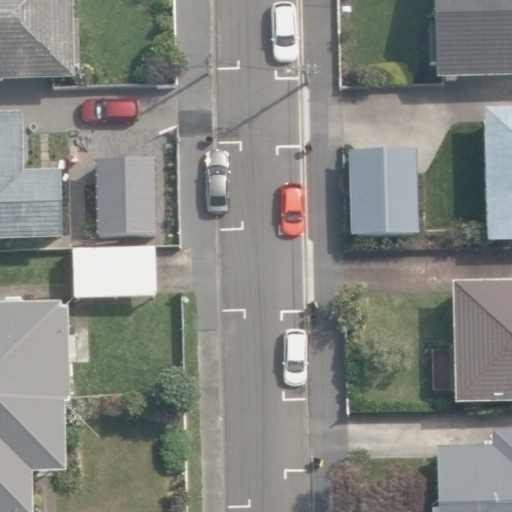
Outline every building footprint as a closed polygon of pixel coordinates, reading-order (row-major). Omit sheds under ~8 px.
[(0,0),(0,76),(73,75),(72,60),(79,60),(78,15),(72,15),(71,0),(0,0)] [(511,0),(432,0),(434,73),(511,71),(511,0)] [(511,100),(484,101),(488,235),(511,234),(511,100)] [(0,240),(63,239),(62,173),(23,173),(22,115),(0,115),(0,240)] [(348,227),(414,226),(412,142),(346,143),(348,227)] [(153,155),(93,155),(94,229),(154,228),(153,155)] [(154,241),(72,243),(73,294),(155,292),(154,241)] [(511,274),(452,276),(455,398),(511,396),(511,274)] [(0,511),(28,511),(29,470),(62,470),(62,399),(69,399),(69,396),(69,309),(61,309),(62,301),(0,301),(0,511)] [(439,449),(440,511),(511,511),(511,432),(493,433),(494,448),(439,449)]
